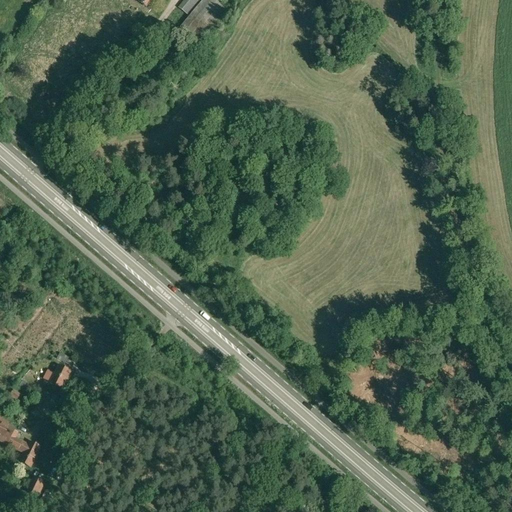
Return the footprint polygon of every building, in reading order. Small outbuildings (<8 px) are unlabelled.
[(231,10),(219,0),(204,0),(173,37),(193,55),(231,10)] [(188,16),(195,8),(184,0),(178,8),(188,16)] [(66,370),(58,366),(50,382),(61,388),(71,370),(67,368),(66,370)] [(13,390),(9,396),(16,401),(21,395),(13,390)] [(0,441),(23,454),(21,457),(19,456),(16,461),(29,468),(39,449),(28,443),(27,446),(12,438),(15,433),(12,432),(13,430),(7,427),(8,425),(0,420),(0,441)] [(45,483),(33,477),(25,493),(37,499),(45,483)]
